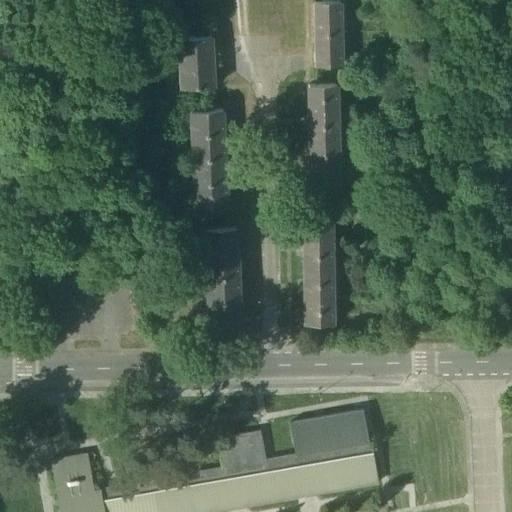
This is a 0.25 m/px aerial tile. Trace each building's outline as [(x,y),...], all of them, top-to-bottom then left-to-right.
[(334,0),(304,0),(305,62),(335,62),(334,0)] [(208,84),(206,32),(171,34),(173,85),(208,84)] [(332,190),(332,80),(297,80),(297,190),(332,190)] [(182,107),(186,202),(220,201),(216,105),(182,107)] [(295,321),(328,320),(325,209),(291,210),(295,321)] [(240,321),(237,224),(198,225),(202,322),(240,321)] [(59,511),(203,511),(375,481),(376,483),(378,482),(370,439),(368,439),(368,441),(265,459),(260,428),(258,429),(258,430),(218,437),(223,467),(93,490),(87,454),(52,460),(60,510),(59,510),(59,511)]
